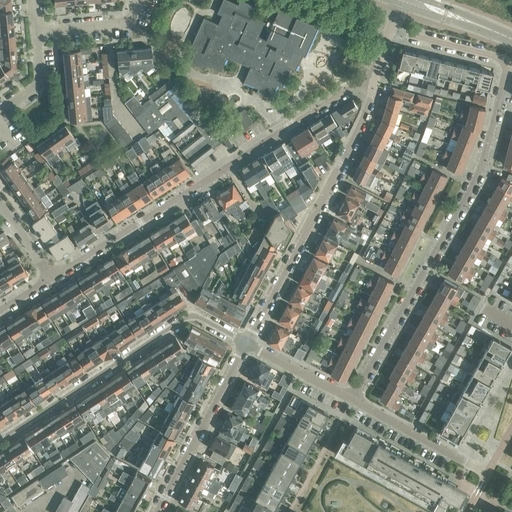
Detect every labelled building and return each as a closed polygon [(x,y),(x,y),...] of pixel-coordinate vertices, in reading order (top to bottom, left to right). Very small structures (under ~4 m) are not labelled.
[(0,24),(13,23),(12,11),(10,0),(0,7),(0,24)] [(282,86),(288,72),(293,75),(302,54),(304,55),(305,54),(304,54),(317,25),(279,8),(279,9),(272,5),(264,22),(251,16),(255,6),(254,6),(240,0),(239,0),(238,4),(228,0),(222,0),(217,12),(217,13),(222,15),(218,24),(203,18),(197,32),(191,46),(191,47),(196,49),(189,63),(190,63),(204,69),(203,70),(204,70),(206,65),(220,71),(227,57),(241,63),(240,63),(241,63),(242,61),(246,63),(245,65),(246,65),(250,67),(244,82),(258,88),(256,92),(271,99),(271,98),(277,85),(282,87),(282,86)] [(0,24),(0,36),(14,35),(13,23),(0,24)] [(0,47),(15,46),(14,35),(0,36),(0,47)] [(17,58),(16,48),(15,46),(0,47),(0,59),(4,59),(5,64),(17,69),(16,58),(17,58)] [(63,52),(64,63),(64,64),(81,63),(80,54),(91,53),(90,47),(79,48),(79,51),(75,51),(64,52),(63,52)] [(153,65),(151,48),(140,49),(141,67),(145,71),(153,65)] [(140,49),(128,50),(130,68),(134,72),(141,67),(140,49)] [(130,68),(128,50),(117,51),(118,68),(122,74),(130,68)] [(398,66),(411,70),(415,53),(402,50),(398,66)] [(428,56),(415,53),(411,70),(424,73),(428,56)] [(441,60),(428,56),(424,73),(423,78),(435,81),(437,76),(441,60)] [(437,76),(450,79),(454,63),(441,60),(437,76)] [(64,64),(65,76),(82,74),(81,63),(64,64)] [(467,66),(454,63),(450,79),(462,83),(467,66)] [(0,65),(0,82),(8,77),(8,76),(17,69),(5,64),(1,67),(0,65)] [(479,69),(467,66),(462,83),(475,86),(479,69)] [(493,73),(479,69),(475,86),(489,89),(493,73)] [(83,81),(82,74),(65,76),(66,87),(83,85),(88,85),(88,81),(83,81)] [(172,84),(169,80),(158,89),(161,92),(172,84)] [(85,97),(83,85),(66,87),(68,98),(85,97)] [(149,114),(152,119),(156,124),(158,126),(158,127),(168,140),(171,138),(192,121),(199,115),(175,85),(153,102),(152,103),(144,109),(145,109),(149,114)] [(401,99),(411,102),(413,93),(392,87),(390,95),(401,99)] [(154,98),(161,92),(158,89),(151,94),(154,98)] [(415,103),(429,107),(432,98),(417,94),(415,103)] [(471,101),(484,104),(486,97),(473,94),(473,97),(471,101)] [(124,103),(128,107),(137,100),(134,95),(124,103)] [(397,111),(401,99),(390,95),(389,95),(385,108),(397,111)] [(91,107),(89,96),(85,97),(68,98),(69,110),(86,108),(91,107)] [(152,103),(149,99),(141,105),(144,109),(152,103)] [(128,107),(132,112),(141,105),(137,100),(128,107)] [(357,108),(352,100),(331,113),(340,126),(351,119),(348,114),(357,108)] [(427,115),(429,107),(415,103),(411,102),(408,110),(427,115)] [(141,105),(132,112),(135,117),(145,109),(144,109),(141,105)] [(462,110),(461,114),(482,120),(483,115),(484,116),(485,111),(484,111),(485,109),(470,105),(469,111),(462,110)] [(103,106),(105,123),(114,116),(112,113),(112,106),(103,106)] [(91,107),(86,108),(69,110),(70,121),(92,119),(91,107)] [(381,120),(394,124),(397,111),(385,108),(381,120)] [(135,117),(139,122),(149,114),(145,109),(135,117)] [(244,109),(236,115),(244,128),(253,123),(244,109)] [(139,122),(143,126),(152,119),(149,114),(139,122)] [(337,125),(330,114),(320,120),(327,131),(337,125)] [(460,119),(466,121),(465,126),(477,130),(479,131),(480,128),(481,128),(482,124),(481,124),(482,120),(461,114),(460,119)] [(177,145),(190,162),(218,140),(199,115),(192,121),(171,138),(174,141),(177,145)] [(114,116),(105,123),(108,128),(118,120),(114,116)] [(435,119),(429,117),(427,124),(433,126),(435,119)] [(156,124),(152,119),(143,126),(148,133),(158,127),(158,126),(156,124)] [(108,128),(112,133),(122,125),(118,120),(108,128)] [(331,137),(327,131),(320,120),(307,128),(318,144),(318,145),(331,137)] [(389,133),(394,124),(381,120),(376,131),(387,137),(393,140),(394,136),(395,137),(395,135),(389,133)] [(55,132),(65,146),(68,150),(78,143),(65,125),(55,132)] [(122,125),(112,133),(116,137),(125,130),(122,125)] [(344,135),(339,126),(333,130),(338,138),(344,135)] [(473,142),(477,130),(465,126),(463,126),(460,132),(454,129),(452,133),(473,142)] [(298,152),(300,155),(318,144),(307,128),(301,132),(302,133),(297,135),(297,134),(291,138),(292,141),(286,145),(292,155),(298,152)] [(116,137),(120,142),(129,135),(125,130),(116,137)] [(370,143),(381,149),(387,137),(376,131),(370,143)] [(56,152),(65,146),(55,132),(46,139),(56,152)] [(457,140),(455,146),(469,152),(473,142),(452,133),(450,138),(457,140)] [(156,139),(156,137),(153,134),(146,138),(149,143),(156,139)] [(123,147),(133,139),(129,135),(120,142),(123,147)] [(145,136),(138,141),(140,145),(143,150),(151,145),(149,143),(146,138),(145,136)] [(49,164),(59,157),(56,152),(46,139),(36,146),(49,164)] [(138,141),(131,145),(132,147),(136,154),(143,150),(140,145),(138,141)] [(286,145),(284,142),(272,150),(281,163),(285,170),(288,175),(297,169),(290,157),(292,155),(286,145)] [(378,156),(381,149),(370,143),(364,155),(376,160),(378,156)] [(425,146),(420,144),(416,155),(421,158),(425,146)] [(446,149),(444,154),(464,162),(469,152),(455,146),(452,152),(446,149)] [(136,154),(132,147),(124,152),(130,160),(137,156),(136,154)] [(408,148),(406,147),(400,158),(402,159),(408,162),(410,158),(413,150),(408,148)] [(285,170),(281,163),(272,150),(263,155),(274,173),(272,174),(276,180),(281,178),(276,171),(281,169),(283,172),(285,170)] [(160,153),(168,165),(165,167),(175,184),(179,181),(179,180),(182,178),(167,156),(164,151),(160,153)] [(171,153),(167,156),(182,178),(184,176),(186,177),(189,174),(189,173),(179,158),(176,161),(171,153)] [(312,188),(319,176),(304,153),(300,156),(298,153),(292,156),(312,188)] [(317,166),(328,160),(324,153),(313,160),(317,166)] [(460,172),(464,162),(444,154),(442,158),(449,161),(446,167),(460,172)] [(358,166),(370,172),(376,160),(364,155),(358,166)] [(269,173),(260,157),(249,164),(266,190),(270,188),(263,176),(269,173)] [(0,170),(6,178),(7,180),(21,170),(14,160),(10,163),(6,158),(0,162),(0,169),(0,170)] [(111,167),(116,164),(112,158),(107,161),(111,167)] [(408,162),(402,159),(398,167),(404,170),(408,162)] [(111,167),(107,161),(103,163),(107,169),(111,167)] [(157,162),(153,165),(168,187),(170,185),(172,186),(175,184),(165,167),(161,170),(157,162)] [(269,195),(266,190),(249,164),(239,170),(248,185),(254,182),(264,198),(269,195)] [(154,174),(151,177),(161,193),(165,190),(165,189),(168,187),(153,165),(150,167),(154,174)] [(375,175),(370,172),(358,166),(352,178),(369,186),(375,175)] [(94,172),(97,176),(98,178),(103,175),(99,169),(94,172)] [(424,172),(422,176),(441,186),(446,176),(433,169),(430,175),(424,172)] [(27,179),(21,170),(7,180),(14,189),(27,179)] [(149,199),(151,198),(135,171),(127,176),(134,187),(145,203),(148,201),(149,199)] [(158,195),(161,193),(151,177),(147,179),(143,172),(139,174),(153,196),(156,195),(158,195)] [(55,176),(54,174),(50,177),(56,187),(62,182),(57,174),(55,176)] [(502,177),(498,185),(497,187),(511,195),(511,174),(508,174),(506,179),(502,177)] [(297,180),(301,186),(308,182),(304,176),(297,180)] [(420,180),(426,183),(423,189),(436,196),(441,186),(422,176),(420,180)] [(81,178),(66,188),(69,192),(74,189),(76,193),(82,192),(81,185),(84,183),(81,178)] [(115,180),(124,194),(121,196),(131,212),(134,210),(134,208),(137,207),(123,184),(118,178),(115,180)] [(34,188),(27,179),(14,189),(20,198),(34,188)] [(69,192),(66,188),(62,182),(56,187),(63,196),(69,192)] [(127,182),(123,184),(137,207),(140,205),(141,206),(145,203),(134,187),(131,189),(127,182)] [(231,184),(226,187),(227,188),(224,190),(240,217),(243,221),(247,218),(242,210),(249,206),(245,200),(243,202),(233,185),(232,185),(231,184)] [(302,198),(313,191),(310,184),(298,190),(302,198)] [(46,194),(39,185),(34,188),(20,198),(27,208),(46,194)] [(365,192),(351,185),(346,194),(366,205),(365,207),(376,213),(380,215),(383,210),(379,207),(368,201),(371,196),(365,192)] [(511,200),(511,195),(497,187),(491,196),(504,204),(507,198),(511,200)] [(105,188),(102,191),(110,203),(106,206),(115,221),(116,220),(116,221),(120,219),(120,218),(123,216),(109,193),(107,191),(105,188)] [(121,196),(117,198),(111,189),(107,191),(109,193),(123,216),(125,214),(127,215),(131,212),(121,196)] [(404,192),(399,189),(395,196),(401,199),(404,192)] [(414,191),(412,196),(432,205),(436,196),(423,189),(420,194),(414,191)] [(231,212),(236,219),(240,217),(224,190),(222,192),(221,190),(216,193),(217,195),(216,195),(228,214),(231,212)] [(387,191),(383,198),(388,201),(392,193),(387,191)] [(53,204),(46,194),(27,208),(34,217),(53,204)] [(259,202),(263,207),(272,201),(269,195),(259,202)] [(306,205),(302,198),(301,196),(290,203),(296,211),(306,205)] [(359,203),(345,196),(340,205),(360,215),(362,211),(356,208),(359,203)] [(410,200),(416,203),(413,209),(427,215),(432,205),(412,196),(410,200)] [(507,213),(501,209),(504,204),(491,196),(486,206),(505,217),(507,213)] [(210,197),(201,202),(211,217),(213,221),(219,217),(222,216),(219,212),(219,211),(210,197)] [(97,201),(90,206),(86,208),(90,214),(89,214),(100,231),(102,229),(105,229),(110,226),(109,225),(111,224),(100,207),(97,201)] [(263,207),(266,212),(276,206),(272,201),(263,207)] [(202,222),(211,217),(201,202),(193,208),(198,216),(202,222)] [(283,209),(288,218),(289,219),(297,214),(291,204),(283,209)] [(355,224),(360,215),(340,205),(336,214),(355,224)] [(276,206),(266,212),(270,217),(279,211),(276,206)] [(503,221),(505,217),(486,206),(480,215),(493,223),(497,217),(503,221)] [(222,209),(219,211),(219,212),(222,216),(219,217),(229,233),(223,237),(228,245),(240,237),(231,224),(228,218),(222,209)] [(285,220),(288,218),(283,209),(279,211),(270,217),(271,220),(265,231),(266,232),(275,246),(279,248),(290,228),(285,220)] [(404,211),(402,215),(422,225),(427,215),(413,209),(410,214),(404,211)] [(65,218),(62,213),(58,215),(54,218),(58,223),(65,218)] [(184,213),(175,218),(186,235),(194,230),(198,236),(203,233),(195,219),(190,222),(184,213)] [(375,224),(380,215),(376,213),(371,221),(375,224)] [(32,222),(32,225),(35,229),(37,229),(40,233),(40,236),(42,240),(45,240),(57,232),(44,214),(32,222)] [(400,220),(406,223),(403,228),(417,235),(422,225),(402,215),(400,220)] [(496,232),(490,228),(493,223),(480,215),(475,225),(494,236),(496,232)] [(84,216),(80,218),(84,225),(80,228),(88,242),(97,236),(84,216)] [(348,225),(334,217),(329,226),(348,236),(357,241),(363,244),(365,240),(351,232),(353,228),(347,225),(348,225)] [(170,222),(169,219),(165,221),(177,240),(179,243),(188,238),(186,235),(175,218),(170,222)] [(162,223),(164,226),(158,229),(169,245),(177,240),(165,221),(162,223)] [(71,225),(67,227),(80,247),(88,242),(80,228),(75,231),(71,225)] [(492,240),(494,236),(475,225),(469,235),(483,242),(486,237),(492,240)] [(324,235),(338,242),(341,238),(355,245),(357,241),(348,236),(329,226),(324,235)] [(371,230),(363,226),(360,231),(368,236),(371,230)] [(394,231),(392,235),(412,245),(417,235),(403,228),(400,234),(394,231)] [(160,250),(169,245),(158,229),(150,235),(160,250)] [(0,247),(10,242),(8,238),(4,231),(0,233),(0,247)] [(219,251),(216,246),(217,244),(209,231),(204,234),(210,244),(215,253),(219,251)] [(255,252),(272,261),(277,252),(273,250),(275,246),(266,232),(255,252)] [(67,234),(48,246),(56,258),(58,259),(62,256),(63,253),(67,251),(70,251),(73,249),(74,246),(67,234)] [(218,237),(224,246),(227,244),(221,235),(218,237)] [(239,238),(242,243),(247,240),(244,235),(239,238)] [(390,239),(396,242),(393,248),(407,255),(412,245),(392,235),(390,239)] [(485,251),(480,248),(483,242),(469,235),(464,244),(483,255),(485,251)] [(140,241),(150,257),(158,252),(148,236),(140,241)] [(337,244),(323,237),(319,246),(341,257),(343,253),(335,248),(337,244)] [(141,263),(150,257),(140,241),(134,245),(133,242),(129,244),(141,263)] [(235,254),(241,250),(237,243),(231,247),(235,254)] [(122,252),(132,268),(141,263),(129,244),(126,246),(128,249),(122,252)] [(481,259),(483,255),(464,244),(459,254),(472,261),(475,256),(481,259)] [(216,256),(209,245),(201,250),(197,252),(194,254),(195,255),(172,269),(182,284),(195,296),(216,256)] [(339,262),(341,257),(319,246),(314,254),(328,262),(330,257),(339,262)] [(187,257),(196,251),(193,247),(185,253),(187,257)] [(235,254),(231,247),(224,251),(228,258),(235,254)] [(377,252),(382,255),(402,265),(407,255),(393,248),(391,254),(385,250),(384,251),(378,249),(377,252)] [(23,279),(24,277),(28,275),(15,254),(15,255),(12,251),(8,254),(14,263),(10,265),(19,280),(20,280),(21,280),(23,279)] [(220,254),(218,257),(223,264),(229,260),(228,258),(224,251),(220,254)] [(124,273),(132,268),(122,252),(114,257),(124,273)] [(267,269),(272,261),(255,252),(251,260),(267,269)] [(354,252),(349,262),(353,264),(358,254),(354,252)] [(383,268),(397,275),(402,265),(382,255),(377,252),(375,256),(381,258),(380,259),(386,262),(383,268)] [(475,270),(469,267),(472,261),(459,254),(453,263),(472,274),(475,270)] [(327,263),(313,256),(308,265),(327,276),(329,271),(324,268),(327,263)] [(218,257),(213,266),(216,269),(223,264),(218,257)] [(16,283),(19,282),(19,280),(10,265),(6,268),(0,258),(0,267),(11,285),(15,283),(16,283)] [(125,279),(112,258),(103,264),(113,280),(118,277),(120,281),(125,279)] [(248,264),(246,269),(263,278),(267,269),(251,260),(246,258),(244,262),(248,264)] [(347,274),(353,264),(349,262),(343,272),(347,274)] [(157,269),(160,274),(169,268),(165,263),(157,269)] [(470,278),(472,274),(453,263),(448,273),(461,281),(464,275),(470,278)] [(96,268),(97,269),(95,270),(105,285),(108,290),(112,287),(109,283),(113,280),(103,264),(96,268)] [(357,264),(352,274),(356,277),(362,267),(357,264)] [(308,265),(303,274),(317,281),(319,277),(325,280),(327,276),(308,265)] [(5,290),(7,289),(7,288),(11,285),(0,267),(0,285),(3,290),(5,290)] [(157,269),(148,275),(151,280),(160,274),(157,269)] [(176,288),(182,284),(172,269),(162,276),(172,292),(177,289),(176,288)] [(237,275),(241,278),(258,287),(263,278),(246,269),(244,273),(239,271),(237,275)] [(105,285),(95,270),(94,271),(93,270),(86,274),(96,291),(101,288),(105,294),(109,292),(108,290),(105,285)] [(86,274),(78,280),(90,300),(95,298),(92,293),(96,291),(86,274)] [(330,288),(317,281),(303,274),(299,283),(312,290),(315,285),(328,292),(330,288)] [(484,281),(485,281),(489,284),(493,277),(487,274),(484,281)] [(143,285),(151,280),(148,275),(140,280),(143,285)] [(233,284),(237,286),(253,295),(258,287),(241,278),(237,275),(235,279),(236,280),(236,281),(233,284)] [(371,278),(369,282),(388,292),(393,282),(380,275),(377,281),(371,278)] [(193,303),(202,308),(211,291),(206,289),(211,278),(207,277),(193,303)] [(161,283),(158,278),(151,282),(154,287),(161,283)] [(130,283),(134,289),(139,286),(135,280),(130,283)] [(443,280),(438,290),(457,301),(459,297),(453,294),(457,288),(443,280)] [(76,281),(67,286),(77,302),(86,297),(76,281)] [(333,289),(338,292),(342,284),(337,281),(333,289)] [(489,284),(485,281),(480,289),(484,291),(489,284)] [(209,311),(211,312),(219,296),(222,291),(220,291),(225,286),(222,282),(215,294),(211,291),(202,308),(209,312),(209,311)] [(366,287),(373,290),(370,295),(383,302),(388,292),(369,282),(366,287)] [(146,293),(153,289),(149,283),(143,287),(146,293)] [(294,289),(292,293),(312,304),(315,299),(309,296),(312,292),(298,284),(295,289),(294,289)] [(72,306),(77,302),(67,286),(60,291),(61,291),(59,292),(69,308),(71,312),(75,310),(72,306)] [(249,304),(253,295),(237,286),(232,295),(249,304)] [(129,287),(121,292),(124,296),(132,291),(129,287)] [(145,294),(141,288),(134,293),(138,298),(145,294)] [(168,294),(179,310),(187,305),(177,289),(172,292),(168,294)] [(438,290),(437,292),(432,300),(446,307),(449,302),(455,305),(457,301),(438,290)] [(69,308),(59,292),(57,293),(50,297),(60,313),(65,310),(67,314),(71,312),(69,308)] [(114,296),(117,301),(124,296),(121,292),(114,296)] [(312,304),(292,293),(290,296),(291,298),(288,302),(302,309),(305,305),(310,308),(312,304)] [(128,304),(136,298),(133,294),(125,299),(128,304)] [(171,316),(179,310),(168,294),(160,300),(171,316)] [(361,298),(359,302),(378,312),(383,302),(370,295),(367,301),(361,298)] [(467,307),(468,307),(474,310),(480,299),(474,295),(467,307)] [(212,313),(219,317),(228,301),(219,296),(211,312),(213,313),(212,313)] [(52,318),(60,313),(50,297),(42,302),(52,318)] [(107,307),(113,303),(110,298),(103,302),(107,307)] [(117,304),(120,309),(128,304),(125,299),(117,304)] [(327,312),(332,302),(327,299),(322,309),(327,312)] [(152,305),(163,321),(171,316),(160,300),(152,305)] [(237,305),(228,321),(230,322),(230,323),(237,326),(245,310),(241,307),(244,302),(240,300),(237,305)] [(432,300),(427,309),(446,320),(448,316),(442,313),(446,307),(432,300)] [(226,320),(228,321),(237,305),(228,301),(219,317),(226,321),(226,320)] [(103,302),(94,307),(98,313),(107,307),(103,302)] [(154,326),(163,321),(152,305),(150,302),(146,304),(145,302),(141,306),(144,311),(154,326)] [(357,306),(363,309),(360,315),(374,322),(378,312),(359,302),(357,306)] [(50,320),(40,303),(31,309),(41,325),(44,330),(46,328),(49,327),(46,322),(50,320)] [(284,309),(282,312),(302,323),(304,319),(299,316),(301,311),(287,304),(285,308),(284,309)] [(117,309),(114,305),(106,310),(108,314),(117,309)] [(24,313),(25,314),(23,315),(33,330),(41,325),(31,309),(24,313)] [(87,319),(96,314),(93,309),(84,314),(87,319)] [(327,312),(322,309),(316,318),(322,321),(327,312)] [(427,309),(426,311),(422,319),(435,326),(438,321),(444,324),(446,320),(427,309)] [(106,310),(98,316),(101,320),(109,315),(108,314),(106,310)] [(136,316),(146,332),(154,326),(144,311),(136,316)] [(302,323),(282,312),(280,316),(280,317),(278,321),(291,329),(294,324),(300,327),(302,323)] [(331,313),(325,322),(331,325),(336,316),(331,313)] [(87,319),(84,314),(76,320),(79,325),(87,319)] [(21,315),(14,319),(24,336),(28,333),(32,339),(36,336),(33,330),(23,315),(21,316),(21,315)] [(351,318),(349,322),(369,332),(374,322),(360,315),(357,321),(351,318)] [(138,337),(146,332),(136,316),(128,321),(138,337)] [(90,321),(93,325),(98,322),(96,317),(90,321)] [(117,328),(128,344),(136,338),(126,322),(122,317),(118,320),(122,325),(117,328)] [(316,318),(311,328),(317,331),(322,321),(316,318)] [(20,338),(24,336),(14,319),(5,325),(16,341),(19,346),(23,343),(20,338)] [(422,319),(416,328),(435,339),(438,335),(432,332),(435,326),(422,319)] [(79,325),(76,320),(68,325),(71,330),(79,325)] [(93,325),(90,321),(83,325),(86,329),(93,325)] [(466,324),(460,321),(457,326),(463,330),(466,324)] [(331,325),(325,322),(322,328),(327,331),(331,325)] [(347,326),(353,329),(350,335),(364,342),(369,332),(349,322),(347,326)] [(68,325),(63,328),(66,333),(71,330),(68,325)] [(192,347),(201,331),(199,330),(199,329),(192,325),(185,339),(181,337),(179,340),(182,344),(183,342),(192,347)] [(272,330),(270,333),(291,344),(293,340),(287,337),(290,332),(276,325),(274,329),(272,330)] [(1,327),(0,328),(0,339),(5,347),(10,345),(12,349),(16,346),(14,342),(4,326),(1,327)] [(84,331),(81,326),(73,331),(76,336),(84,331)] [(120,349),(128,344),(117,328),(109,333),(120,349)] [(311,341),(317,331),(311,328),(306,338),(311,341)] [(416,328),(415,330),(411,338),(424,345),(427,340),(433,343),(435,339),(416,328)] [(76,336),(73,331),(65,336),(68,341),(76,336)] [(196,349),(201,351),(210,335),(203,331),(202,332),(201,331),(192,347),(190,351),(194,353),(196,349)] [(60,337),(57,332),(50,336),(49,337),(48,337),(51,342),(60,337)] [(320,345),(326,335),(320,332),(315,342),(320,345)] [(101,339),(112,354),(120,349),(109,333),(101,339)] [(291,344),(270,333),(268,337),(269,338),(266,342),(280,350),(283,345),(288,348),(291,344)] [(216,338),(210,335),(201,351),(205,354),(202,359),(206,362),(209,356),(218,340),(216,339),(216,338)] [(341,337),(339,342),(359,351),(364,342),(350,335),(347,340),(341,337)] [(492,336),(487,346),(505,357),(511,347),(492,336)] [(43,347),(51,342),(48,337),(40,342),(43,347)] [(55,342),(58,347),(66,342),(63,337),(55,342)] [(186,352),(175,337),(167,342),(177,358),(182,355),(188,359),(191,356),(186,352)] [(302,345),(307,348),(311,341),(306,338),(302,345)] [(411,338),(405,348),(424,358),(427,354),(421,351),(424,345),(411,338)] [(95,365),(104,360),(93,344),(90,339),(85,342),(89,347),(85,349),(95,365)] [(104,360),(112,354),(101,339),(93,344),(104,360)] [(220,341),(218,340),(209,356),(206,362),(215,366),(227,344),(220,340),(220,341)] [(55,342),(49,346),(52,352),(58,348),(58,347),(55,342)] [(167,342),(159,347),(169,363),(172,367),(173,370),(175,373),(179,369),(173,361),(177,358),(167,342)] [(337,346),(343,349),(340,354),(354,361),(359,351),(339,342),(337,346)] [(313,346),(310,352),(315,355),(318,349),(313,346)] [(487,346),(481,356),(500,366),(505,357),(487,346)] [(31,347),(23,353),(26,358),(35,352),(31,347)] [(159,347),(151,353),(161,368),(166,365),(168,369),(172,367),(169,363),(159,347)] [(306,352),(304,351),(296,347),(291,355),(301,361),(306,352)] [(46,348),(38,353),(42,358),(49,352),(46,348)] [(87,371),(95,365),(85,349),(80,352),(78,348),(74,351),(87,371)] [(405,348),(404,350),(400,357),(413,365),(416,359),(422,363),(424,358),(405,348)] [(67,361),(77,377),(86,372),(72,351),(68,354),(71,358),(67,361)] [(24,359),(20,352),(11,357),(15,364),(24,359)] [(33,363),(42,358),(38,353),(30,358),(33,363)] [(151,353),(143,358),(153,374),(161,368),(151,353)] [(331,357),(329,361),(349,371),(354,361),(340,354),(338,360),(331,357)] [(446,358),(439,354),(434,364),(436,365),(441,368),(446,358)] [(11,367),(15,364),(11,357),(10,356),(6,358),(11,367)] [(481,356),(476,365),(495,375),(500,366),(481,356)] [(193,366),(210,375),(215,366),(206,362),(202,359),(198,357),(193,366)] [(400,357),(394,367),(414,378),(416,373),(410,370),(413,365),(400,357)] [(25,368),(33,363),(30,358),(22,363),(25,368)] [(143,358),(134,363),(145,379),(149,376),(153,383),(157,381),(153,374),(143,358)] [(254,365),(253,365),(251,368),(272,379),(274,375),(268,372),(271,367),(257,360),(254,365)] [(77,377),(67,361),(59,367),(69,382),(77,377)] [(330,374),(344,381),(349,371),(329,361),(327,365),(333,369),(330,374)] [(16,374),(25,368),(22,363),(13,369),(16,374)] [(136,385),(145,379),(134,363),(126,369),(136,385)] [(436,365),(431,375),(432,375),(435,377),(441,368),(436,365)] [(476,365),(471,375),(489,385),(495,375),(476,365)] [(205,384),(210,375),(193,366),(189,375),(205,384)] [(59,367),(51,372),(61,388),(69,382),(59,367)] [(389,377),(391,378),(402,384),(405,378),(411,382),(414,378),(394,367),(389,377)] [(250,373),(247,378),(261,385),(267,388),(272,379),(251,368),(249,372),(250,373)] [(12,369),(3,375),(6,380),(15,374),(12,369)] [(44,370),(40,373),(43,377),(53,393),(61,388),(51,372),(47,375),(44,370)] [(139,393),(124,370),(116,375),(126,391),(130,389),(135,395),(139,393)] [(173,370),(167,377),(167,378),(169,381),(175,373),(173,370)] [(184,384),(201,393),(205,384),(189,375),(183,373),(181,377),(186,380),(184,384)] [(287,387),(291,378),(283,374),(278,383),(283,385),(287,387)] [(116,375),(108,381),(118,396),(123,403),(127,401),(122,394),(126,391),(116,375)] [(426,385),(430,387),(435,377),(432,375),(426,385)] [(471,375),(466,384),(484,394),(489,385),(471,375)] [(43,377),(34,383),(43,396),(45,398),(53,393),(43,377)] [(169,381),(167,378),(159,383),(162,388),(169,381)] [(391,378),(385,389),(396,395),(402,384),(391,378)] [(123,403),(118,396),(108,381),(100,386),(107,396),(110,402),(114,408),(118,405),(119,406),(123,403)] [(45,398),(43,396),(34,383),(30,385),(28,382),(24,385),(36,404),(45,398)] [(243,386),(241,387),(239,390),(251,396),(260,401),(266,405),(269,401),(256,394),(259,389),(245,382),(243,386)] [(196,402),(201,393),(184,384),(179,393),(196,402)] [(419,394),(424,397),(430,387),(426,385),(424,384),(419,394)] [(466,384),(460,393),(479,404),(484,394),(466,384)] [(282,396),(287,388),(287,387),(283,385),(279,394),(282,396)] [(27,410),(35,405),(22,386),(14,391),(16,395),(17,396),(27,410)] [(114,408),(110,402),(107,396),(100,386),(92,391),(107,414),(115,409),(114,408)] [(389,405),(397,410),(399,405),(393,401),(396,395),(385,389),(379,399),(389,404),(389,405)] [(266,405),(260,401),(251,396),(239,390),(237,394),(238,395),(235,400),(249,407),(255,410),(257,406),(264,409),(266,405)] [(18,416),(27,410),(17,396),(16,395),(14,391),(6,396),(8,400),(18,416)] [(103,417),(107,414),(92,391),(84,397),(94,413),(98,410),(103,417)] [(273,391),(270,396),(279,401),(282,396),(279,394),(273,391)] [(176,398),(173,404),(190,412),(195,404),(176,393),(175,394),(176,394),(174,397),(176,398)] [(460,393),(455,403),(474,413),(479,404),(460,393)] [(84,397),(75,402),(90,425),(94,422),(92,419),(96,416),(94,413),(84,397)] [(299,398),(294,408),(323,424),(322,423),(328,413),(299,398)] [(8,400),(0,405),(10,421),(18,416),(8,400)] [(144,400),(138,408),(142,412),(148,406),(144,400)] [(255,410),(249,407),(235,400),(234,401),(232,403),(233,404),(231,408),(247,417),(249,413),(255,416),(257,411),(255,410)] [(86,422),(74,403),(65,409),(76,425),(78,428),(85,424),(84,423),(86,422)] [(455,403),(450,412),(468,423),(474,413),(455,403)] [(190,412),(173,404),(169,412),(185,421),(190,412)] [(0,423),(2,426),(10,421),(0,405),(0,423)] [(138,408),(137,408),(131,415),(136,420),(142,412),(138,408)] [(302,413),(297,422),(318,434),(317,433),(320,427),(323,429),(325,426),(323,424),(294,408),(302,413)] [(65,409),(57,414),(68,430),(76,425),(65,409)] [(166,417),(164,421),(181,430),(185,421),(169,412),(163,409),(160,414),(166,417)] [(429,413),(424,410),(418,420),(423,422),(429,413)] [(444,422),(463,432),(468,423),(450,412),(444,422)] [(242,420),(228,413),(224,421),(243,432),(247,434),(249,430),(240,425),(242,420)] [(68,430),(57,414),(49,419),(59,435),(68,430)] [(265,427),(270,418),(265,415),(260,425),(265,427)] [(128,418),(124,423),(124,424),(129,428),(133,422),(128,418)] [(49,419),(41,425),(51,441),(59,435),(49,419)] [(143,425),(137,421),(131,429),(137,433),(143,425)] [(176,439),(181,430),(164,421),(161,426),(157,423),(154,428),(176,439)] [(247,434),(243,432),(224,421),(219,430),(220,431),(231,437),(238,441),(240,436),(241,436),(246,438),(248,435),(247,434)] [(256,422),(254,427),(253,428),(262,432),(265,427),(260,425),(256,422)] [(318,434),(297,422),(292,432),(312,443),(313,443),(311,443),(315,437),(318,439),(320,435),(318,434)] [(458,442),(463,432),(444,422),(439,432),(458,442)] [(129,428),(124,424),(117,430),(122,436),(129,428)] [(51,441),(41,425),(33,430),(43,446),(51,441)] [(455,484),(401,454),(376,441),(377,439),(357,427),(356,429),(354,428),(347,441),(342,438),(334,453),(339,456),(340,454),(364,467),(365,464),(373,468),(371,471),(375,473),(377,471),(384,475),(383,478),(386,480),(387,480),(388,477),(396,481),(394,484),(398,486),(400,483),(407,488),(406,490),(409,492),(410,493),(411,490),(419,494),(417,497),(421,499),(423,496),(430,501),(429,503),(432,505),(431,508),(438,511),(439,511),(445,503),(448,498),(461,505),(468,492),(455,484)] [(112,429),(107,432),(110,438),(111,440),(115,444),(119,440),(112,429)] [(130,440),(136,433),(131,429),(124,437),(130,440)] [(153,441),(170,450),(175,441),(153,429),(151,434),(156,436),(153,441)] [(35,451),(43,446),(33,430),(25,436),(35,451)] [(95,436),(92,431),(83,436),(87,442),(95,436)] [(312,444),(312,443),(292,432),(286,442),(307,453),(306,452),(309,446),(313,448),(315,445),(312,444)] [(214,449),(209,457),(222,464),(225,458),(225,457),(228,459),(231,453),(226,451),(230,444),(216,436),(215,438),(214,437),(211,442),(212,443),(209,447),(214,449)] [(15,442),(25,458),(33,452),(23,437),(15,442)] [(115,444),(111,440),(110,438),(103,445),(109,451),(115,444)] [(69,458),(93,482),(98,475),(109,455),(95,441),(69,458)] [(165,459),(170,450),(153,441),(151,445),(144,442),(142,446),(144,447),(149,450),(165,459)] [(17,463),(25,458),(15,442),(6,447),(17,463)] [(76,442),(68,448),(70,452),(79,447),(76,442)] [(286,442),(281,451),(302,463),(301,462),(304,456),(307,458),(309,455),(307,453),(286,442)] [(253,448),(245,444),(242,449),(250,454),(253,448)] [(120,458),(125,448),(118,445),(111,452),(120,458)] [(0,455),(9,469),(17,463),(6,447),(0,451),(0,455)] [(160,467),(165,459),(149,450),(144,447),(142,451),(146,454),(144,458),(160,467)] [(70,452),(68,448),(60,453),(63,457),(70,452)] [(276,461),(296,472),(295,471),(299,465),(302,467),(304,464),(302,463),(281,451),(276,461)] [(51,458),(54,463),(63,457),(60,453),(51,458)] [(4,472),(9,469),(0,455),(0,473),(1,474),(4,479),(5,481),(9,478),(4,472)] [(106,466),(110,469),(115,460),(111,457),(106,466)] [(51,458),(43,464),(46,468),(54,463),(51,458)] [(156,476),(160,467),(144,458),(141,463),(137,461),(135,465),(156,476)] [(219,470),(201,460),(195,470),(208,477),(211,471),(217,474),(219,470)] [(296,472),(276,461),(270,470),(291,482),(293,483),(295,480),(292,478),(295,472),(296,472)] [(36,475),(44,469),(41,464),(33,470),(36,475)] [(237,469),(228,464),(225,468),(235,474),(237,469)] [(38,481),(39,483),(42,481),(46,487),(67,474),(61,465),(38,481)] [(104,479),(110,469),(106,466),(100,477),(104,479)] [(27,474),(30,479),(36,475),(33,470),(27,474)] [(212,485),(212,484),(214,480),(208,477),(195,470),(190,481),(202,488),(208,491),(209,491),(212,485)] [(290,481),(291,482),(270,470),(265,480),(286,491),(288,493),(290,489),(286,487),(290,481)] [(123,471),(120,475),(146,488),(147,486),(148,487),(151,480),(150,479),(136,471),(133,476),(123,471)] [(20,485),(27,480),(23,474),(16,479),(20,485)] [(93,482),(92,483),(99,487),(104,479),(100,477),(98,475),(93,482)] [(118,479),(128,485),(126,490),(142,498),(145,491),(144,491),(146,488),(120,475),(118,479)] [(43,489),(39,483),(38,481),(37,479),(11,496),(17,506),(43,489)] [(285,492),(286,491),(265,480),(260,490),(280,501),(283,502),(284,499),(281,497),(284,491),(285,492)] [(190,481),(184,491),(197,498),(202,488),(190,481)] [(228,488),(234,491),(238,484),(232,481),(228,488)] [(76,511),(88,492),(90,488),(82,483),(71,501),(64,496),(54,511),(76,511)] [(90,488),(88,492),(89,493),(94,496),(99,487),(92,483),(90,488)] [(138,505),(142,498),(126,490),(120,487),(115,496),(136,507),(137,505),(138,505)] [(260,490),(254,499),(275,511),(277,511),(279,508),(276,507),(279,501),(280,501),(260,490)] [(191,508),(197,498),(184,491),(179,501),(191,508)] [(89,505),(94,496),(89,493),(84,502),(89,505)] [(119,503),(116,508),(123,511),(134,511),(135,509),(136,507),(115,496),(111,494),(108,498),(119,503)] [(0,501),(5,510),(7,508),(12,505),(7,497),(0,501)] [(275,511),(254,499),(249,508),(241,503),(240,504),(254,511),(272,511),(274,510),(275,511)] [(78,511),(85,511),(89,505),(84,502),(78,511)]
